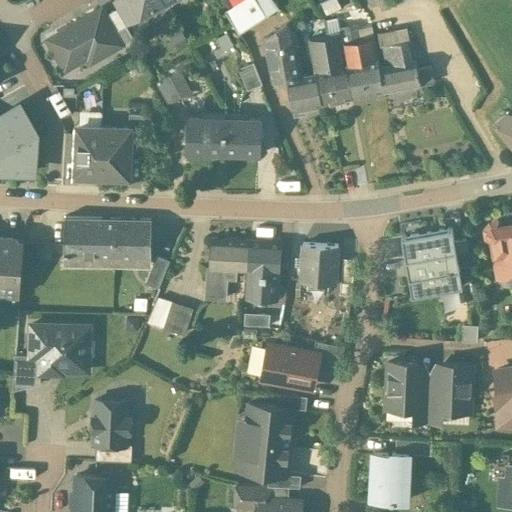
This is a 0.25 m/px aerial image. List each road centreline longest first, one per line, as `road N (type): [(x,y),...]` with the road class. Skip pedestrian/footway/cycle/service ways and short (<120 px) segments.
road 1 (unclassified): [(0,198),(368,208)]
road 2 (residential): [(343,511),(349,428),(370,340),(368,208)]
road 3 (unclassified): [(368,208),(511,181)]
road 4 (unknown): [(370,340),(503,341)]
